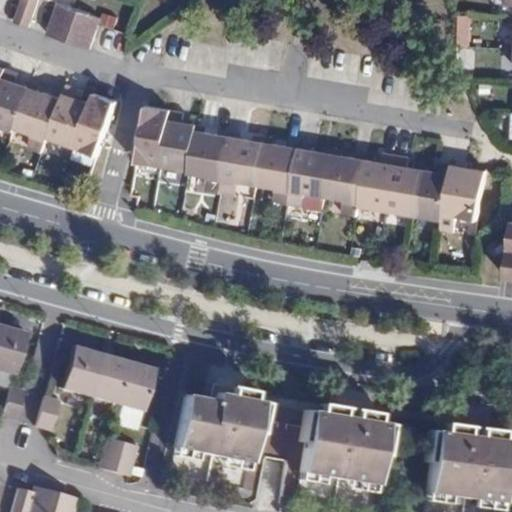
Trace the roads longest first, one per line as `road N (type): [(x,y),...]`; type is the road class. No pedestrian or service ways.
road 1 (residential): [(511,315),(301,283),(97,235)]
road 2 (residential): [(136,73),(466,128)]
road 3 (residential): [(15,464),(181,511)]
road 4 (residential): [(136,73),(97,235)]
road 5 (residential): [(0,34),(136,73)]
